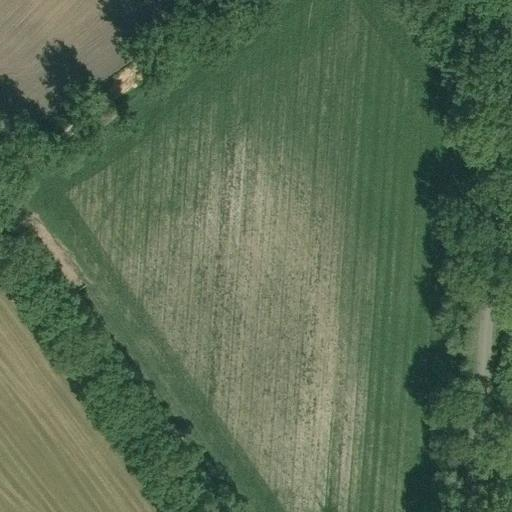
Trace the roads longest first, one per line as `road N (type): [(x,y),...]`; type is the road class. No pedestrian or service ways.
road 1 (unclassified): [(472,511),(508,0)]
road 2 (unclassified): [(227,511),(0,193)]
